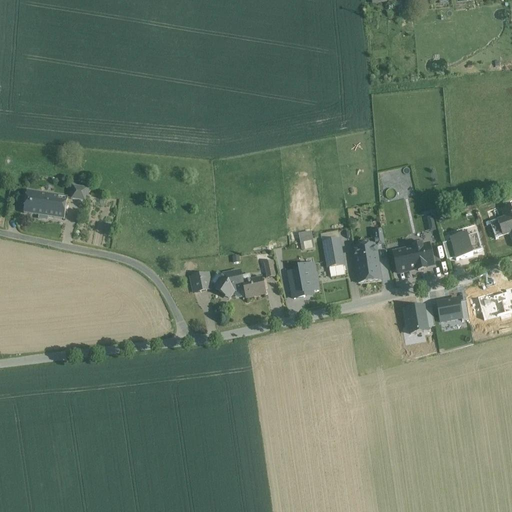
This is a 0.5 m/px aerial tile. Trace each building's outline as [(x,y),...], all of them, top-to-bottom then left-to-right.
[(404,0),(396,0),(397,8),(405,8),(404,0)] [(87,190),(73,187),(71,200),(85,203),(87,190)] [(67,199),(27,192),(24,214),(64,220),(67,199)] [(511,196),(503,200),(505,205),(511,202),(511,196)] [(511,208),(501,212),(504,218),(489,223),(495,240),(510,235),(511,241),(511,208)] [(433,217),(427,218),(430,233),(436,231),(433,217)] [(384,245),(381,230),(373,231),(375,242),(378,245),(378,246),(384,245)] [(448,243),(443,244),(447,260),(453,258),(455,264),(476,258),(474,253),(481,251),(477,235),(470,237),(468,232),(447,238),(448,243)] [(298,235),(301,251),(314,249),(311,233),(298,235)] [(339,240),(323,243),(327,269),(344,266),(339,240)] [(418,242),(413,243),(411,245),(412,249),(393,253),(397,274),(417,269),(418,271),(426,270),(425,268),(433,266),(429,246),(422,247),(421,243),(418,242)] [(375,245),(353,249),(358,284),(381,281),(375,245)] [(271,262),(264,264),(267,279),(275,278),(271,262)] [(298,270),(287,272),(292,302),(314,298),(314,294),(320,293),(315,264),(298,267),(298,270)] [(237,273),(223,276),(214,290),(229,300),(234,292),(244,290),(242,282),(243,282),(242,281),(239,281),(237,273)] [(208,275),(191,279),(194,294),(211,291),(208,275)] [(262,279),(251,282),(251,281),(243,282),(242,282),(244,290),(246,300),(266,296),(262,279)]
